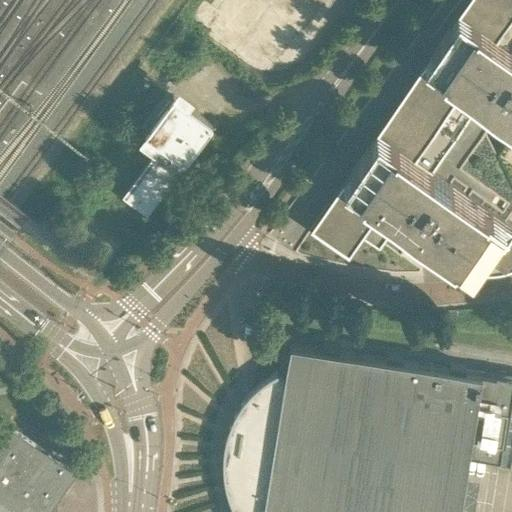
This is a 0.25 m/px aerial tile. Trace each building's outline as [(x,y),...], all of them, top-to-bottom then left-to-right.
[(511,0),(465,0),(310,228),(348,254),(373,219),(390,231),(404,211),(421,222),(415,230),(471,269),(475,263),(477,263),(481,264),(485,264),(488,264),(490,264),(494,264),(496,264),(500,263),(502,263),(505,262),(509,260),(511,259),(511,223),(433,169),(441,157),(485,92),(502,104),(497,112),(511,122),(511,131),(497,153),(511,184),(511,0)] [(145,167),(122,197),(147,216),(188,162),(186,160),(212,125),(173,95),(146,132),(156,140),(139,162),(145,167)] [(459,511),(469,455),(500,460),(503,444),(511,445),(511,427),(506,427),(511,386),(511,378),(465,371),(466,366),(449,363),(449,369),(403,361),(403,356),(387,353),(386,358),(339,351),(340,346),(323,343),(322,348),(290,343),(285,374),(277,372),(274,374),(269,378),(263,382),(260,384),(255,388),(250,393),(243,402),(241,405),(239,408),(236,414),(232,420),(231,423),(230,427),(228,430),(227,433),(226,437),(225,444),(224,447),(224,451),(223,458),(223,462),(223,469),(224,476),(224,479),(225,483),(225,486),(226,490),(228,497),(233,511),(459,511)] [(13,426),(0,434),(0,511),(47,511),(76,469),(13,426)] [(460,507),(473,509),(478,479),(465,477),(460,507)]
